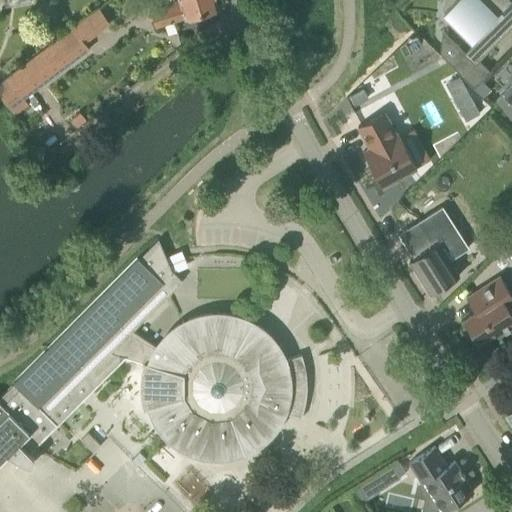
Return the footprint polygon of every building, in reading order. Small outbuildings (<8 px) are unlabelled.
[(49,0),(46,0),(33,2),(36,19),(53,16),(49,0)] [(164,0),(166,5),(151,10),(156,26),(219,7),(216,0),(164,0)] [(456,0),(444,12),(475,43),(464,53),(475,64),(505,34),(503,31),(510,24),(511,25),(511,1),(510,0),(456,0)] [(90,48),(74,27),(0,80),(0,93),(15,114),(28,103),(24,97),(90,48)] [(415,39),(398,54),(410,67),(427,52),(415,39)] [(452,66),(463,76),(471,69),(460,58),(452,66)] [(511,72),(507,77),(511,81),(511,83),(496,99),(511,114),(511,72)] [(363,151),(367,158),(381,185),(417,166),(399,132),(396,133),(385,111),(358,126),(369,148),(363,151)] [(418,252),(417,253),(418,254),(410,259),(431,293),(459,275),(444,252),(471,235),(458,216),(467,210),(458,195),(423,218),(438,242),(419,254),(418,252)] [(306,401),(307,383),(305,368),(301,354),(277,362),(272,351),(280,345),(280,344),(278,345),(266,332),(251,322),(236,316),(220,313),(204,314),(188,319),(183,322),(169,332),(157,345),(134,330),(178,285),(177,284),(158,238),(15,382),(57,425),(125,357),(143,362),(140,378),(140,394),(144,409),(149,407),(155,424),(165,439),(163,441),(164,442),(165,440),(177,448),(190,454),(204,458),(204,460),(205,460),(205,458),(224,458),(243,453),(244,455),(245,455),(244,452),(251,449),(257,445),(263,441),(269,436),(273,431),(278,425),(280,426),(280,425),(272,420),(277,409),(300,419),(306,401)] [(511,253),(506,248),(494,260),(501,267),(511,256),(511,253)] [(497,336),(511,326),(511,287),(509,289),(501,275),(466,297),(476,311),(463,319),(467,325),(467,328),(471,336),(474,336),(478,343),(495,332),(497,336)] [(0,462),(9,454),(27,464),(31,464),(34,461),(33,456),(29,452),(57,425),(15,382),(0,396),(0,462)] [(93,451),(100,444),(88,432),(81,439),(93,451)] [(433,493),(425,498),(423,509),(422,508),(421,510),(429,511),(437,511),(443,508),(443,509),(474,490),(464,475),(465,474),(459,466),(454,460),(447,464),(435,445),(409,462),(422,482),(425,480),(433,493)] [(393,465),(354,489),(361,500),(400,476),(393,465)]
